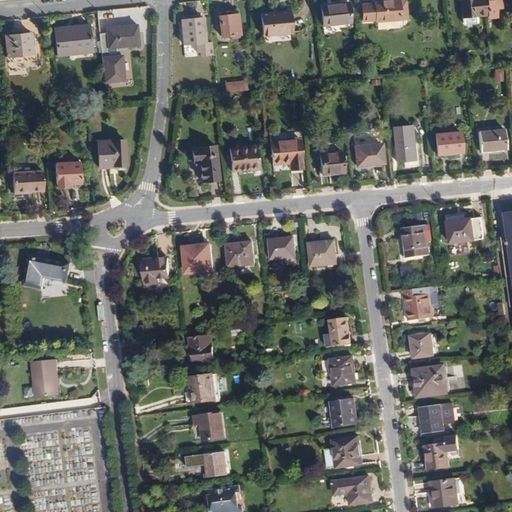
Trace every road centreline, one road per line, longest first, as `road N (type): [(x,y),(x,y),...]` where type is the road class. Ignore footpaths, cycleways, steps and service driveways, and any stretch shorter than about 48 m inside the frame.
road 1 (residential): [(402,511),(361,199)]
road 2 (residential): [(130,511),(102,275),(109,242)]
road 3 (residential): [(135,223),(361,199)]
road 4 (residential): [(131,216),(147,187),(163,104),(164,0)]
road 5 (residential): [(361,199),(511,184)]
road 6 (residential): [(123,0),(0,10)]
